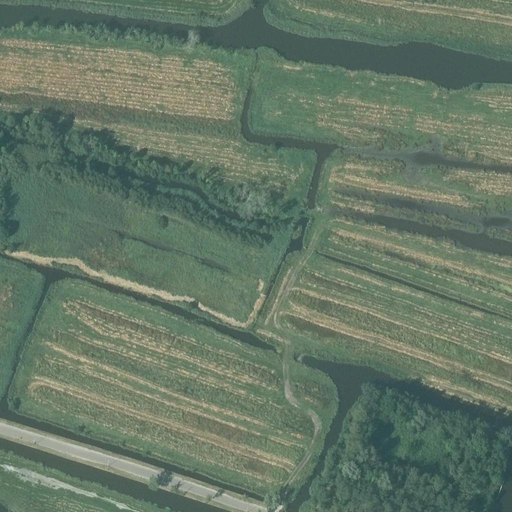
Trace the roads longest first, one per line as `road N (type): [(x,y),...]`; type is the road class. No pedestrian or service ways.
road 1 (track): [(277,511),(315,439),(314,421),(283,387),(288,343),(275,319),(323,220),(511,272)]
road 2 (tertiary): [(0,428),(261,511)]
